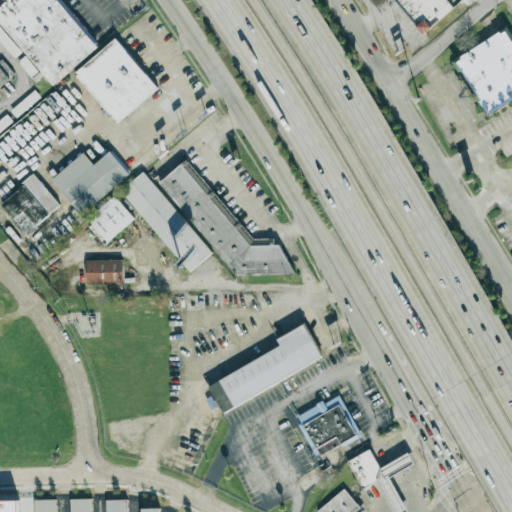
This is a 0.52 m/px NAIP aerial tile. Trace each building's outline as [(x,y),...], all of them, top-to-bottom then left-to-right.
[(0,25),(53,87),(98,48),(56,0),(8,0),(0,7),(0,25)] [(394,0),(421,35),(453,10),(445,0),(394,0)] [(453,59),(486,118),(511,103),(511,33),(509,28),(453,59)] [(115,125),(158,90),(117,39),(74,74),(115,125)] [(0,88),(12,78),(0,63),(0,88)] [(84,154),(51,179),(79,216),(131,176),(112,151),(93,165),(84,154)] [(299,274),(271,239),(251,239),(187,160),(159,182),(184,215),(185,223),(144,172),(121,190),(181,266),(181,263),(188,272),(213,253),(218,253),(236,275),(299,274)] [(0,203),(25,235),(61,207),(35,175),(0,203)] [(88,219),(108,242),(135,219),(115,196),(88,219)] [(123,284),(123,260),(85,261),(86,285),(123,284)] [(323,359),(305,325),(276,340),(279,347),(207,386),(222,413),(323,359)] [(337,395),(295,418),(318,459),(360,435),(337,395)] [(380,469),(369,450),(346,463),(361,490),(377,482),(380,469)] [(377,482),(393,511),(408,511),(389,477),(413,464),(408,453),(380,469),(377,482)] [(91,511),(92,499),(70,499),(70,511),(91,511)] [(0,511),(0,500),(19,500),(19,511),(0,511)] [(55,511),(56,500),(34,500),(34,511),(55,511)] [(127,511),(127,500),(105,500),(105,511),(127,511)]
